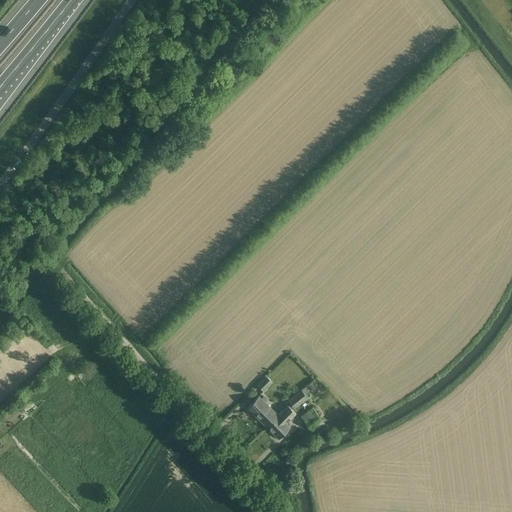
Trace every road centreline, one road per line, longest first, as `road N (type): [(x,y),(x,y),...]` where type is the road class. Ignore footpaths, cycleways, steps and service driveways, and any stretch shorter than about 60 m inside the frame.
road 1 (unclassified): [(262,511),(48,271)]
road 2 (unclassified): [(0,186),(137,0)]
